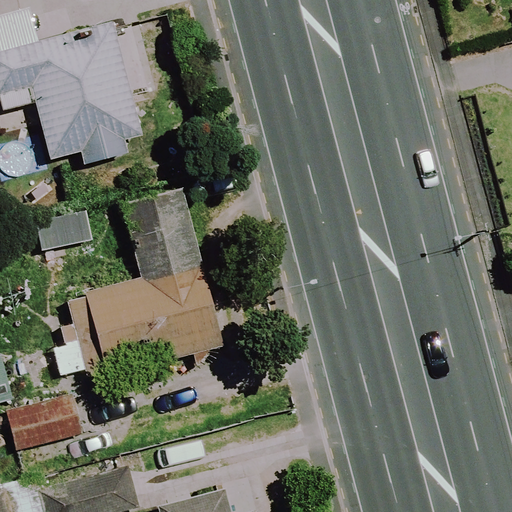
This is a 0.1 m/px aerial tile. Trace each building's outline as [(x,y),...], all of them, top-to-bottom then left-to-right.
[(0,18),(0,102),(3,113),(35,104),(55,174),(150,148),(115,27),(42,48),(31,9),(0,18)] [(226,346),(184,190),(123,207),(143,281),(88,296),(94,317),(54,327),(70,388),(226,346)] [(91,435),(79,397),(1,421),(13,459),(91,435)] [(127,511),(140,509),(128,465),(9,497),(12,511),(127,511)] [(228,511),(225,494),(161,507),(162,511),(228,511)]
